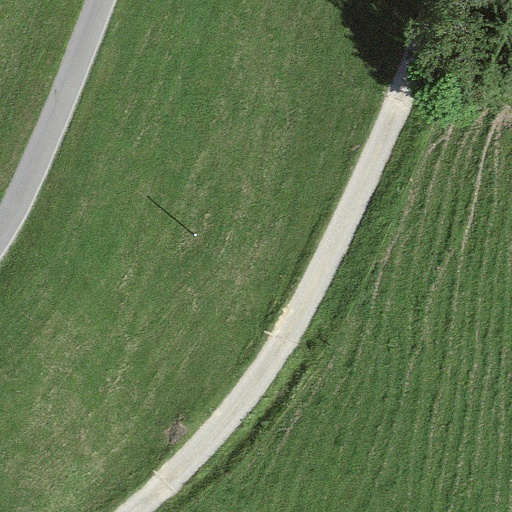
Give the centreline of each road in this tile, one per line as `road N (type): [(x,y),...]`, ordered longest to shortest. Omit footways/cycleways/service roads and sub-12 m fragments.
road 1 (track): [(134,511),(254,391),(310,298),(434,0)]
road 2 (unclassified): [(0,237),(50,134),(100,0)]
